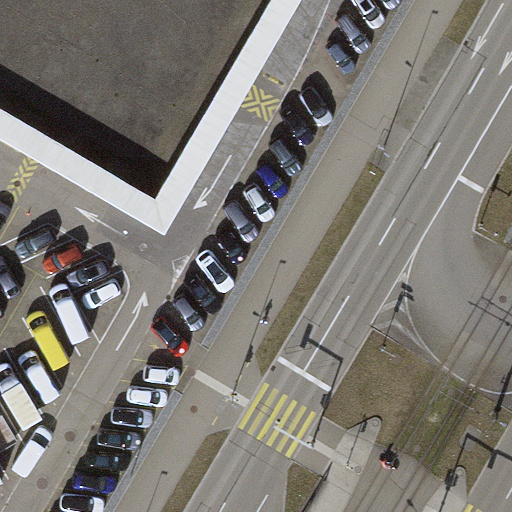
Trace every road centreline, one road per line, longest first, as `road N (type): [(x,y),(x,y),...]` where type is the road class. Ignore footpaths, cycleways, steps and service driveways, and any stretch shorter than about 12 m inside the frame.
road 1 (secondary): [(445,160),(223,511)]
road 2 (secondary): [(445,160),(439,252),(452,303),(473,324),(511,341)]
road 3 (secondary): [(511,33),(445,160)]
